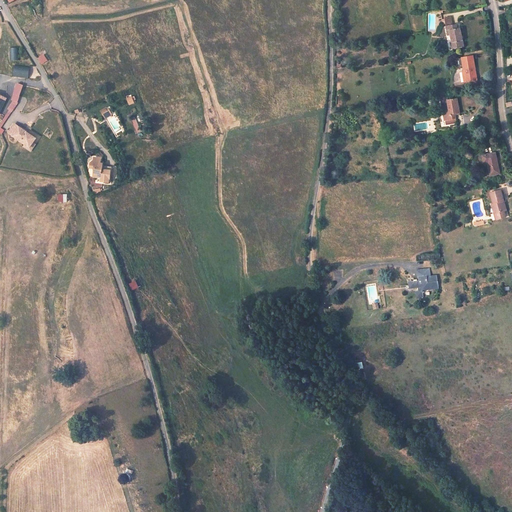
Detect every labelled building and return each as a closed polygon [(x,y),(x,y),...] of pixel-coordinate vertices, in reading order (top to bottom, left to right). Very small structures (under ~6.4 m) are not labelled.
[(465,49),(461,30),(458,30),(457,27),(447,28),(448,29),(449,37),(452,36),(454,44),(451,44),(452,50),(465,49)] [(17,60),(17,48),(8,48),(7,60),(17,60)] [(44,54),(38,57),(42,65),(48,61),(44,54)] [(476,82),(474,58),(462,59),(463,67),(464,68),(464,74),(466,74),(467,83),(476,82)] [(28,79),(30,67),(16,65),(14,77),(28,79)] [(23,86),(17,84),(12,100),(13,101),(8,109),(9,110),(0,123),(0,133),(2,134),(4,130),(1,128),(18,103),(17,102),(19,97),(19,96),(23,86)] [(127,97),(129,105),(135,103),(133,95),(127,97)] [(462,121),(459,107),(455,107),(454,106),(442,107),(446,128),(457,127),(457,122),(462,121)] [(113,115),(110,110),(107,112),(104,113),(106,118),(113,115)] [(136,118),(131,120),(138,138),(143,136),(136,118)] [(10,134),(16,125),(14,124),(7,133),(10,134)] [(33,137),(16,125),(10,134),(22,143),(26,146),(29,141),(33,137)] [(27,150),(32,143),(29,141),(26,146),(22,143),(20,145),(27,150)] [(499,176),(496,155),(483,157),(484,165),(487,165),(490,178),(499,176)] [(111,183),(112,170),(103,169),(104,162),(94,161),(91,163),(91,168),(95,169),(95,178),(102,179),(102,182),(111,183)] [(504,206),(502,195),(492,197),(496,218),(494,219),(495,224),(504,222),(503,216),(502,207),(504,206)] [(433,276),(432,267),(419,269),(421,278),(433,276)] [(442,287),(439,275),(433,276),(421,278),(421,280),(410,281),(411,287),(420,286),(420,290),(417,291),(419,298),(427,296),(426,290),(442,287)] [(137,280),(129,283),(132,290),(139,287),(137,280)]
